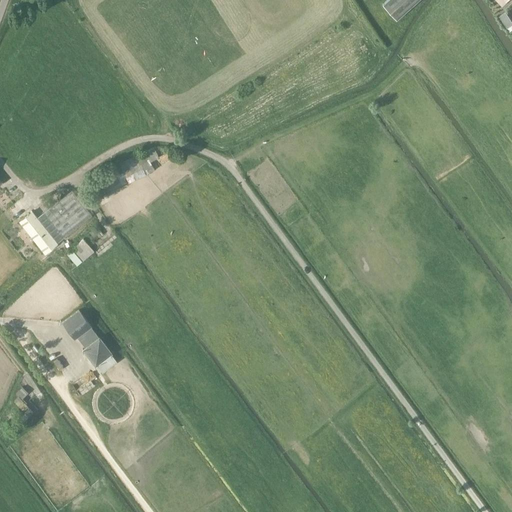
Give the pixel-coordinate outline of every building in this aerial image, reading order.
[(386,0),(382,4),(396,19),(416,0),(386,0)] [(114,166),(118,174),(123,172),(128,183),(154,169),(149,161),(159,157),(154,147),(114,166)] [(44,253),(57,242),(32,211),(19,221),(44,253)] [(76,265),(82,261),(94,251),(83,238),(67,254),(76,265)] [(62,322),(74,339),(91,326),(79,309),(62,322)] [(82,350),(94,365),(111,353),(99,337),(82,350)]
